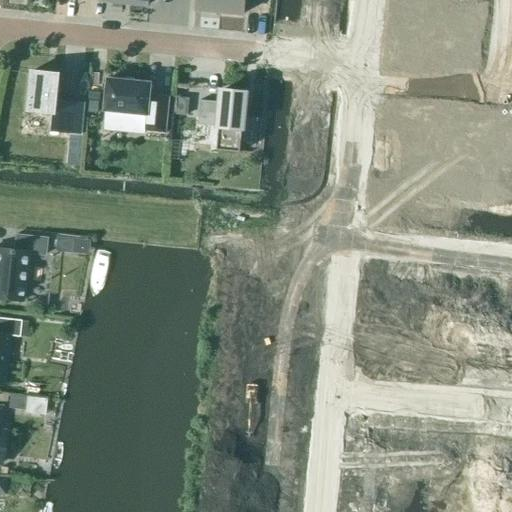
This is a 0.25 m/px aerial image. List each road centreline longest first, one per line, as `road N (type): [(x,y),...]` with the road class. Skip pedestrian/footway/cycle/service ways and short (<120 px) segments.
road 1 (residential): [(0,28),(367,64)]
road 2 (residential): [(367,64),(334,396)]
road 3 (residential): [(511,413),(334,396)]
